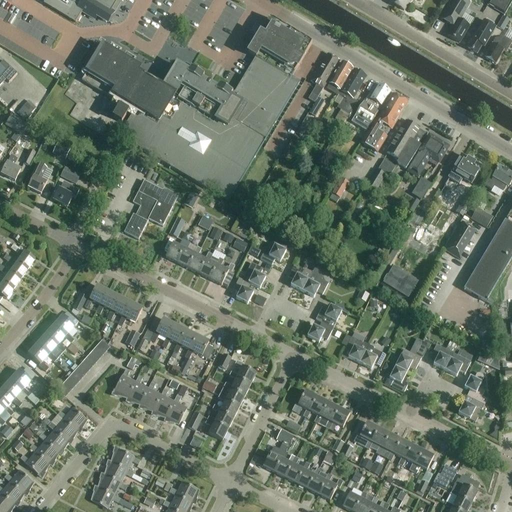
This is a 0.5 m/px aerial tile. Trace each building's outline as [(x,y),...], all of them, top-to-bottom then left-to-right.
[(46,0),(43,5),(75,24),(81,14),(82,13),(95,20),(96,18),(104,23),(109,15),(118,0),(46,0)] [(391,0),(389,3),(403,12),(409,2),(410,3),(411,0),(391,0)] [(452,0),(441,20),(453,27),(447,37),(459,44),(469,27),(460,21),(470,5),(469,4),(471,0),(452,0)] [(511,0),(490,0),(487,6),(503,16),(504,16),(511,1),(511,0)] [(496,28),(503,32),(509,21),(503,17),(496,28)] [(484,21),(467,49),(477,55),(482,46),(484,48),(496,28),(484,21)] [(222,110),(215,121),(212,119),(216,112),(203,104),(204,102),(196,98),(196,99),(183,92),(179,99),(175,96),(181,86),(201,97),(208,85),(196,78),(198,74),(179,63),(162,79),(158,86),(150,81),(144,78),(138,74),(140,70),(132,65),(134,62),(134,61),(133,61),(128,58),(125,56),(125,57),(123,60),(117,57),(119,53),(120,53),(118,52),(113,49),(111,47),(111,48),(109,52),(103,48),(102,48),(96,45),(95,44),(80,69),(84,72),(86,73),(86,74),(84,78),(81,82),(113,101),(110,106),(118,111),(113,119),(121,124),(126,116),(129,110),(133,113),(130,118),(117,139),(121,141),(228,205),(300,84),(291,79),(311,45),(277,24),(271,33),(264,28),(248,55),(255,59),(233,95),(232,94),(224,89),(222,93),(210,86),(203,98),(222,110)] [(504,38),(495,40),(484,58),(495,65),(503,52),(505,54),(511,43),(504,38)] [(206,47),(208,41),(200,39),(198,44),(206,47)] [(339,62),(327,55),(311,83),(317,86),(308,101),(314,104),(339,62)] [(0,85),(5,80),(9,83),(17,75),(2,62),(0,64),(0,85)] [(352,70),(342,64),(329,85),(339,91),(336,96),(346,80),(352,70)] [(346,80),(336,96),(342,100),(336,109),(340,111),(335,119),(343,124),(348,116),(349,116),(357,103),(353,100),(366,78),(354,71),(348,81),(346,80)] [(390,93),(378,86),(369,101),(371,102),(368,107),(363,104),(355,117),(356,118),(364,122),(370,126),(390,93)] [(312,109),(318,113),(330,94),(323,91),(318,99),(314,104),(315,104),(312,109)] [(393,96),(376,124),(374,123),(360,145),(376,154),(386,139),(385,138),(390,130),(391,130),(407,105),(393,96)] [(28,102),(23,108),(31,115),(36,109),(28,102)] [(28,127),(12,116),(5,126),(16,134),(11,141),(15,144),(20,137),(21,137),(28,127)] [(106,120),(100,132),(111,137),(116,124),(106,120)] [(419,131),(406,123),(386,155),(399,163),(397,165),(405,170),(419,148),(411,143),(419,131)] [(447,149),(429,137),(407,172),(416,177),(427,160),(429,162),(428,163),(436,168),(447,149)] [(46,140),(43,144),(49,148),(52,143),(46,140)] [(330,152),(335,157),(344,148),(339,142),(330,152)] [(58,144),(52,155),(65,161),(70,150),(58,144)] [(22,164),(29,168),(36,154),(29,151),(22,164)] [(74,153),(69,162),(76,165),(80,156),(74,153)] [(481,168),(461,156),(447,179),(459,186),(462,180),(471,185),(481,168)] [(1,176),(14,183),(20,172),(13,168),(16,161),(10,158),(7,165),(1,176)] [(33,178),(27,190),(40,196),(46,184),(40,181),(46,170),(37,165),(31,177),(33,178)] [(487,180),(482,188),(490,193),(494,188),(502,193),(506,187),(508,188),(511,180),(511,174),(499,167),(492,179),(493,179),(491,182),(487,180)] [(60,178),(76,186),(80,176),(65,169),(60,178)] [(367,187),(376,192),(385,176),(377,171),(367,187)] [(329,200),(336,204),(349,184),(341,179),(332,195),(329,200)] [(412,195),(421,201),(430,185),(421,180),(412,195)] [(133,216),(123,234),(138,242),(148,221),(162,228),(172,210),(178,197),(164,190),(163,192),(144,182),(138,194),(138,193),(132,204),(140,208),(135,217),(133,216)] [(59,191),(53,202),(67,209),(72,198),(75,199),(79,192),(63,184),(59,191)] [(326,184),(314,200),(322,205),(333,189),(326,184)] [(405,205),(415,190),(406,184),(396,199),(405,205)] [(192,190),(188,199),(195,202),(200,194),(192,190)] [(455,213),(460,216),(456,221),(459,223),(466,212),(469,207),(474,197),(473,197),(470,197),(468,197),(465,198),(464,198),(455,213)] [(341,219),(346,209),(340,206),(334,216),(341,219)] [(469,207),(466,212),(472,215),(474,210),(469,207)] [(511,208),(511,209),(505,221),(504,221),(463,290),(485,303),(511,257),(511,208)] [(477,209),(471,220),(487,229),(493,218),(477,209)] [(172,229),(169,235),(173,237),(177,239),(184,223),(177,220),(175,222),(172,229)] [(444,251),(461,261),(478,233),(462,223),(444,251)] [(214,229),(210,239),(217,242),(222,233),(214,229)] [(426,240),(433,243),(439,232),(432,229),(426,240)] [(402,240),(408,244),(414,236),(407,232),(402,240)] [(230,245),(234,239),(226,235),(222,241),(230,245)] [(382,245),(392,251),(397,243),(387,237),(382,245)] [(279,239),(275,247),(274,247),(271,252),(266,249),(260,261),(267,264),(272,267),(274,261),(280,264),(286,252),(285,252),(289,244),(279,239)] [(237,240),(232,249),(243,254),(248,246),(237,240)] [(172,245),(165,259),(176,265),(184,250),(186,252),(190,245),(183,242),(179,248),(172,245)] [(35,261),(24,254),(13,246),(9,243),(6,247),(17,255),(16,256),(21,259),(17,264),(27,271),(35,261)] [(251,247),(248,254),(257,259),(261,252),(251,247)] [(195,256),(197,258),(201,251),(198,249),(197,249),(193,255),(186,252),(184,250),(176,265),(187,270),(195,256)] [(374,259),(380,263),(386,254),(379,250),(374,259)] [(309,255),(303,252),(299,258),(305,261),(309,255)] [(204,261),(197,258),(195,256),(187,270),(199,276),(206,262),(208,263),(212,256),(208,254),(204,261)] [(27,271),(17,264),(6,256),(3,260),(10,265),(10,266),(14,269),(10,273),(10,274),(20,281),(27,271)] [(199,276),(210,281),(217,267),(219,269),(223,262),(219,260),(218,262),(211,258),(209,263),(208,263),(206,262),(199,276)] [(223,270),(219,269),(217,267),(210,281),(221,287),(222,285),(228,273),(230,275),(234,268),(230,265),(228,268),(225,267),(223,270)] [(260,276),(262,271),(251,265),(245,277),(242,282),(250,286),(259,291),(265,279),(260,276)] [(312,274),(311,274),(302,293),(313,299),(316,294),(322,297),(328,285),(317,280),(323,268),(317,265),(312,274)] [(10,274),(10,273),(0,266),(0,272),(7,278),(3,283),(3,284),(13,291),(20,281),(10,274)] [(392,266),(380,286),(407,303),(419,283),(392,266)] [(305,273),(293,267),(287,279),(293,282),(290,287),(302,293),(311,274),(306,271),(305,273)] [(6,301),(13,291),(3,284),(3,283),(0,280),(0,302),(3,298),(6,301)] [(242,282),(240,281),(234,292),(238,295),(236,300),(247,306),(253,294),(247,292),(250,286),(242,282)] [(108,293),(96,288),(90,301),(88,300),(84,309),(88,311),(92,303),(99,306),(101,307),(108,293)] [(366,304),(369,296),(361,292),(357,299),(366,304)] [(101,307),(99,306),(95,314),(99,317),(103,308),(110,312),(112,313),(119,299),(108,293),(101,307)] [(257,296),(254,304),(263,308),(267,301),(257,296)] [(112,313),(110,312),(106,320),(111,322),(115,314),(122,318),(123,318),(130,305),(119,299),(112,313)] [(76,303),(73,310),(79,313),(83,306),(76,303)] [(327,312),(321,309),(315,321),(321,324),(327,327),(330,322),(335,324),(341,313),(347,316),(350,311),(335,304),(333,308),(330,307),(327,312)] [(123,318),(122,318),(118,326),(122,328),(126,320),(135,324),(142,311),(130,305),(123,318)] [(67,313),(53,328),(65,338),(64,339),(71,345),(74,342),(67,336),(78,323),(67,313)] [(154,334),(153,336),(150,342),(154,344),(158,336),(165,340),(167,340),(174,327),(163,321),(156,334),(154,334)] [(409,322),(404,325),(407,330),(412,327),(409,322)] [(327,327),(321,324),(318,329),(312,327),(306,338),(318,344),(321,339),(327,342),(333,330),(327,327)] [(167,340),(165,340),(161,348),(166,350),(170,342),(177,346),(178,346),(185,332),(174,327),(167,340)] [(53,328),(45,337),(56,348),(55,349),(62,355),(65,351),(58,345),(64,339),(65,338),(53,328)] [(126,345),(133,349),(140,336),(132,332),(126,345)] [(196,338),(185,332),(178,346),(177,346),(167,367),(171,369),(181,348),(188,351),(189,352),(196,338)] [(150,342),(153,336),(147,333),(142,341),(137,351),(143,354),(148,344),(149,344),(150,342)] [(56,348),(45,337),(36,347),(48,357),(47,358),(54,364),(57,361),(50,355),(55,349),(56,348)] [(362,345),(351,339),(346,337),(341,346),(346,348),(345,351),(350,354),(347,359),(359,365),(365,353),(369,346),(365,344),(362,345)] [(189,352),(188,351),(184,360),(185,360),(188,362),(192,353),(208,361),(214,349),(207,346),(208,344),(196,338),(189,352)] [(386,349),(391,343),(386,338),(381,344),(386,349)] [(98,345),(106,353),(110,349),(102,341),(98,345)] [(106,353),(98,345),(95,349),(103,356),(106,353)] [(71,346),(67,351),(74,357),(78,352),(71,346)] [(369,346),(365,353),(359,365),(371,371),(374,365),(379,368),(385,356),(373,351),(373,349),(369,346)] [(453,355),(448,352),(436,346),(430,358),(435,361),(433,366),(444,372),(453,355)] [(48,357),(36,347),(28,356),(39,366),(38,367),(45,374),(48,370),(42,364),(47,358),(48,357)] [(95,349),(91,353),(99,360),(103,356),(95,349)] [(160,355),(153,351),(149,358),(157,362),(160,355)] [(403,351),(394,368),(406,374),(409,369),(415,372),(420,360),(403,351)] [(99,360),(91,353),(88,357),(96,364),(99,360)] [(470,364),(453,355),(444,372),(456,378),(459,372),(464,375),(470,364)] [(218,367),(226,371),(232,360),(224,356),(218,367)] [(96,364),(88,357),(84,361),(92,368),(96,364)] [(131,359),(129,363),(135,366),(138,368),(140,364),(131,359)] [(188,362),(185,360),(178,375),(184,378),(192,363),(188,362)] [(92,368),(84,361),(81,365),(89,372),(92,368)] [(129,363),(126,369),(133,372),(135,366),(129,363)] [(250,387),(256,375),(242,369),(243,366),(236,363),(234,367),(241,370),(237,377),(236,380),(250,387)] [(81,365),(77,369),(86,376),(89,372),(81,365)] [(147,376),(151,368),(146,365),(142,373),(147,376)] [(174,367),(171,372),(178,375),(180,370),(174,367)] [(406,374),(394,368),(389,380),(394,383),(391,388),(403,394),(409,383),(403,380),(406,374)] [(19,372),(10,382),(21,393),(20,394),(25,398),(35,407),(39,402),(31,395),(30,396),(23,390),(35,377),(26,369),(21,375),(19,372)] [(77,369),(74,372),(82,380),(86,376),(77,369)] [(125,371),(115,391),(114,391),(113,394),(112,394),(111,397),(118,399),(118,398),(126,401),(126,402),(135,384),(126,379),(130,373),(125,371)] [(82,380),(74,372),(71,376),(79,383),(82,380)] [(236,380),(237,377),(231,374),(229,378),(235,381),(232,388),(230,391),(245,398),(250,387),(236,380)] [(477,376),(474,380),(470,378),(464,390),(469,392),(466,398),(484,407),(487,401),(481,398),(484,392),(478,389),(483,380),(482,376),(479,375),(477,376)] [(71,376),(67,380),(75,387),(79,383),(71,376)] [(135,384),(126,402),(125,404),(131,405),(139,407),(138,409),(148,390),(139,386),(142,379),(138,377),(135,384)] [(67,380),(64,384),(72,391),(75,387),(67,380)] [(387,380),(384,386),(389,389),(392,383),(387,380)] [(10,382),(1,392),(13,402),(12,403),(19,409),(22,406),(20,404),(25,398),(20,394),(21,393),(10,382)] [(176,391),(179,385),(172,382),(169,388),(176,391)] [(72,391),(64,384),(60,388),(68,395),(72,391)] [(148,390),(138,409),(138,410),(144,412),(144,411),(152,414),(151,415),(161,397),(160,397),(152,392),(155,386),(151,384),(148,390)] [(225,385),(223,389),(220,396),(226,399),(225,402),(239,409),(245,398),(230,391),(232,388),(225,385)] [(182,387),(178,396),(183,398),(188,390),(182,387)] [(68,395),(60,388),(57,392),(64,399),(65,399),(68,395)] [(161,397),(151,415),(151,417),(157,419),(157,418),(164,420),(164,423),(165,421),(174,404),(173,403),(165,399),(168,393),(164,390),(160,397),(161,397)] [(1,392),(0,393),(0,407),(4,411),(3,413),(10,419),(13,415),(6,409),(12,403),(13,402),(1,392)] [(57,392),(53,396),(61,403),(64,399),(57,392)] [(316,398),(305,393),(298,406),(295,405),(292,412),(299,416),(302,409),(306,411),(309,413),(316,398)] [(226,399),(220,396),(217,400),(224,403),(221,410),(219,413),(233,420),(239,409),(225,402),(226,399)] [(174,404),(165,421),(164,423),(169,425),(169,424),(178,427),(187,410),(177,405),(181,399),(176,397),(173,403),(174,404)] [(463,404),(458,415),(475,424),(484,407),(466,398),(464,397),(461,402),(463,404)] [(306,411),(303,418),(307,420),(310,413),(317,417),(320,418),(327,404),(316,398),(309,413),(306,411)] [(320,418),(317,417),(314,423),(318,425),(321,419),(328,422),(331,424),(338,410),(327,404),(320,418)] [(0,429),(1,428),(2,428),(10,419),(3,413),(4,411),(0,407),(0,429)] [(219,413),(221,410),(214,407),(212,411),(218,414),(215,421),(214,424),(228,431),(233,420),(219,413)] [(81,426),(85,421),(72,410),(66,418),(60,413),(57,417),(62,422),(63,421),(76,432),(76,433),(79,435),(83,428),(81,426)] [(331,424),(328,422),(325,429),(332,433),(335,426),(342,429),(349,415),(338,410),(331,424)] [(196,433),(203,418),(194,414),(187,429),(196,433)] [(208,418),(206,422),(205,425),(211,428),(208,435),(222,443),(228,431),(214,424),(215,421),(208,418)] [(45,420),(42,423),(48,428),(51,424),(45,420)] [(72,437),(76,433),(76,432),(63,421),(62,422),(56,429),(51,424),(48,428),(53,433),(53,432),(66,443),(70,446),(74,439),(74,438),(72,437)] [(289,422),(286,428),(297,434),(300,427),(289,422)] [(378,430),(366,424),(359,438),(357,437),(353,444),(357,446),(361,439),(368,442),(371,444),(378,430)] [(472,435),(475,431),(465,424),(462,429),(472,435)] [(7,426),(0,433),(6,439),(12,432),(7,426)] [(27,430),(23,435),(29,441),(34,436),(27,430)] [(371,444),(368,442),(364,449),(368,451),(370,449),(376,453),(379,448),(382,449),(389,435),(378,430),(371,444)] [(281,431),(276,441),(288,447),(293,437),(281,431)] [(53,432),(53,433),(47,440),(41,435),(38,439),(44,444),(44,443),(57,454),(57,455),(61,457),(65,450),(64,450),(62,448),(66,443),(53,432)] [(382,449),(379,448),(376,453),(375,455),(379,457),(383,450),(390,454),(393,455),(400,441),(397,440),(398,438),(391,435),(390,436),(389,435),(382,449)] [(17,441),(11,448),(17,453),(23,447),(17,441)] [(332,451),(339,455),(344,444),(337,441),(332,451)] [(393,455),(390,454),(386,460),(391,463),(394,456),(401,459),(404,461),(411,446),(400,441),(393,455)] [(57,455),(57,454),(44,443),(44,444),(38,451),(32,446),(29,450),(34,455),(35,454),(48,465),(52,468),(56,461),(55,461),(53,459),(57,455)] [(341,457),(348,460),(348,459),(350,461),(353,455),(351,453),(353,449),(346,446),(341,457)] [(404,461),(401,459),(398,466),(405,470),(408,463),(412,465),(415,466),(422,452),(411,446),(404,461)] [(140,463),(119,452),(120,450),(117,450),(117,449),(114,448),(112,455),(113,455),(111,463),(107,462),(127,472),(132,464),(138,467),(140,463)] [(284,462),(287,455),(273,448),(262,469),(274,475),(281,460),(284,462)] [(319,458),(322,452),(317,449),(313,456),(319,458)] [(415,466),(412,465),(409,472),(416,475),(419,468),(426,472),(433,458),(422,452),(415,466)] [(322,460),(323,461),(324,461),(323,463),(332,467),(337,458),(327,453),(325,458),(323,457),(322,460)] [(35,454),(34,455),(28,462),(23,457),(20,461),(38,476),(37,477),(41,480),(46,472),(44,470),(48,465),(35,454)] [(287,464),(284,462),(281,460),(274,475),(285,480),(292,466),(295,467),(298,461),(291,457),(287,464)] [(365,459),(361,468),(369,472),(373,465),(371,465),(372,463),(365,459)] [(342,468),(351,470),(352,462),(343,461),(342,468)] [(101,475),(121,485),(125,476),(131,480),(134,475),(127,472),(107,462),(106,468),(104,476),(101,475)] [(292,466),(285,480),(296,486),(303,471),(306,473),(309,466),(302,462),(298,469),(295,467),(292,466)] [(378,477),(383,468),(376,464),(375,466),(373,466),(370,473),(378,477)] [(457,473),(445,467),(443,470),(441,469),(433,484),(446,490),(449,483),(451,484),(457,473)] [(310,475),(306,473),(303,471),(296,486),(307,491),(314,477),(317,479),(320,473),(320,472),(316,470),(315,473),(312,472),(310,475)] [(147,481),(150,475),(143,472),(140,478),(147,481)] [(423,495),(433,476),(426,472),(421,483),(418,481),(416,484),(420,485),(416,492),(417,493),(416,495),(422,497),(423,495)] [(28,489),(32,484),(19,473),(12,481),(7,476),(4,480),(9,484),(10,484),(23,495),(22,495),(26,498),(30,491),(30,490),(28,489)] [(320,473),(317,479),(314,477),(307,491),(318,497),(325,483),(328,484),(332,477),(327,475),(327,477),(320,473)] [(355,474),(351,481),(357,484),(361,477),(355,474)] [(94,487),(94,488),(114,498),(114,497),(119,489),(125,492),(127,488),(121,485),(101,475),(99,480),(100,481),(97,488),(94,487)] [(457,481),(455,485),(454,488),(460,491),(458,495),(457,498),(471,505),(477,494),(475,493),(479,486),(461,477),(459,482),(457,481)] [(162,490),(166,484),(158,480),(155,486),(162,490)] [(335,488),(328,484),(325,483),(318,497),(329,503),(336,489),(339,490),(343,483),(338,481),(335,488)] [(10,484),(9,484),(3,492),(0,488),(0,495),(13,506),(17,509),(21,502),(20,501),(18,500),(22,495),(23,495),(10,484)] [(171,490),(168,494),(175,497),(190,505),(195,505),(197,498),(194,497),(197,492),(192,489),(182,484),(177,493),(171,490)] [(156,489),(150,486),(149,490),(140,487),(136,496),(143,498),(144,494),(159,500),(161,495),(155,493),(156,489)] [(93,494),(92,496),(90,502),(107,511),(112,502),(118,505),(121,501),(114,497),(114,498),(94,488),(92,493),(93,494)] [(379,500),(382,491),(376,489),(373,499),(379,500)] [(349,495),(342,509),(347,511),(354,511),(360,501),(363,502),(367,495),(360,492),(356,498),(349,495)] [(457,498),(458,495),(452,492),(450,496),(456,500),(453,506),(452,509),(457,511),(467,511),(471,505),(457,498)] [(401,493),(397,500),(402,503),(406,496),(401,493)] [(0,511),(11,511),(9,511),(13,506),(0,495),(0,511)] [(367,495),(363,502),(360,501),(354,511),(368,511),(371,506),(374,508),(378,501),(367,495)] [(162,507),(168,510),(172,511),(190,511),(188,510),(190,505),(175,497),(171,506),(164,502),(162,507)] [(152,510),(155,504),(146,499),(143,505),(152,510)] [(371,506),(368,511),(382,511),(383,511),(382,511),(386,511),(389,507),(382,503),(378,510),(374,508),(371,506)] [(453,506),(446,503),(444,507),(451,511),(450,511),(457,511),(452,509),(453,506)]
